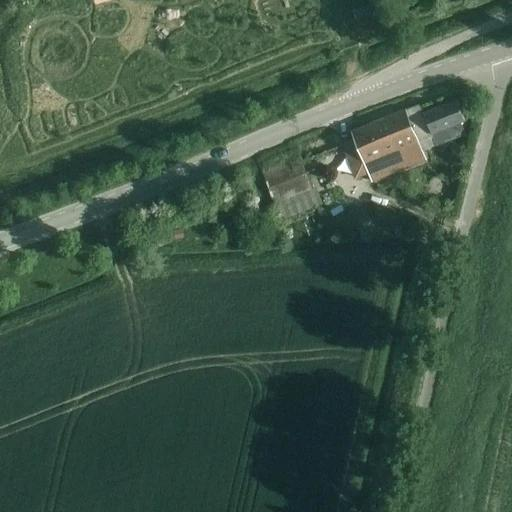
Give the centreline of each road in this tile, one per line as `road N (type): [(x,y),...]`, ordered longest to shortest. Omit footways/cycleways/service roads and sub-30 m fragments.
road 1 (unclassified): [(407,511),(495,58)]
road 2 (tertiary): [(341,108),(0,243)]
road 3 (unclassified): [(341,108),(358,90),(440,46),(511,18)]
road 4 (tertiary): [(341,108),(495,58)]
